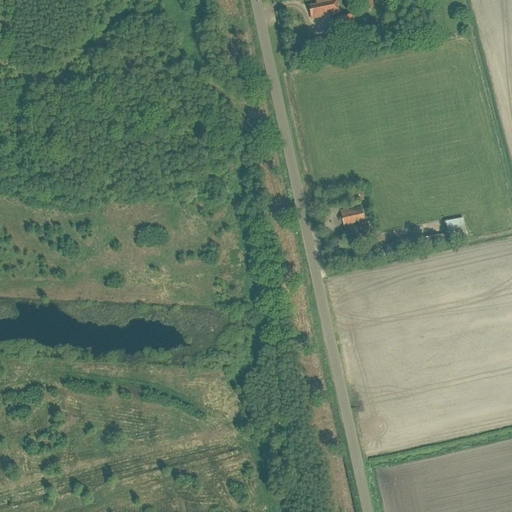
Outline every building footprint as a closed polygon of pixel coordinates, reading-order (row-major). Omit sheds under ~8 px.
[(310,20),(338,15),(335,0),(314,0),(316,5),(307,7),(310,20)] [(359,27),(357,15),(352,16),(352,15),(335,19),(338,33),(355,30),(355,28),(359,27)] [(336,42),(335,37),(314,39),(315,54),(344,52),(343,42),(336,42)] [(348,55),(366,52),(364,42),(346,44),(348,55)] [(361,201),(367,199),(365,188),(358,190),(361,201)] [(365,225),(360,208),(349,211),(348,210),(340,212),(344,229),(352,227),(352,225),(358,224),(358,227),(365,225)] [(417,240),(416,238),(390,243),(393,256),(420,250),(420,251),(439,246),(466,240),(462,219),(443,223),(445,234),(417,240)]
